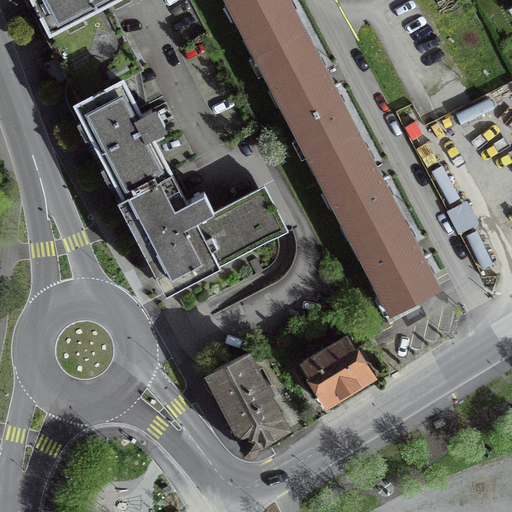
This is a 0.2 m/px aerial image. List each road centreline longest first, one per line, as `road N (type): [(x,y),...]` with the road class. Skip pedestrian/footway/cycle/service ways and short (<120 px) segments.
road 1 (residential): [(497,341),(326,20)]
road 2 (residential): [(240,487),(288,471),(497,341)]
road 3 (tertiary): [(0,76),(76,296)]
road 4 (residential): [(130,378),(240,487)]
road 5 (tertiary): [(76,296),(49,308),(31,337),(34,371),(51,392)]
road 6 (tertiary): [(51,392),(29,438),(18,510)]
road 7 (tertiary): [(130,378),(138,356),(130,321),(114,304),(76,296)]
